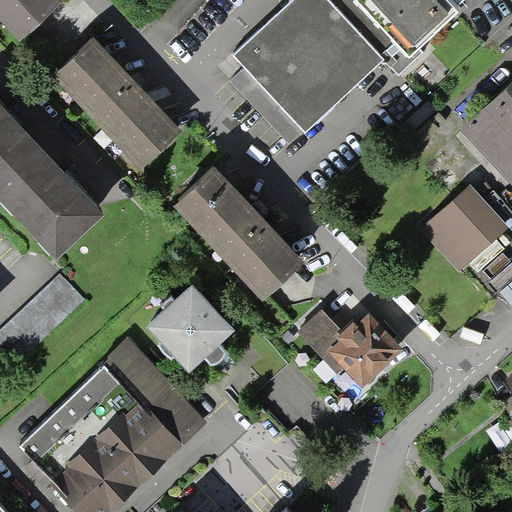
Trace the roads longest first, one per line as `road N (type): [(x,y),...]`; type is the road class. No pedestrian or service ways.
road 1 (residential): [(457,382),(98,0)]
road 2 (residential): [(374,511),(398,438),(457,382)]
